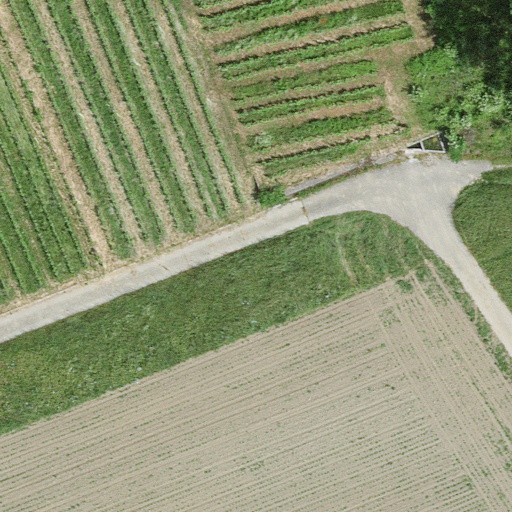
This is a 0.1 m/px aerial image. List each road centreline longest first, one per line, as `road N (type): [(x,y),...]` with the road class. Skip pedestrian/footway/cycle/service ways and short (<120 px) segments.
road 1 (track): [(511,172),(431,173),(352,193),(0,333)]
road 2 (track): [(409,179),(511,337)]
